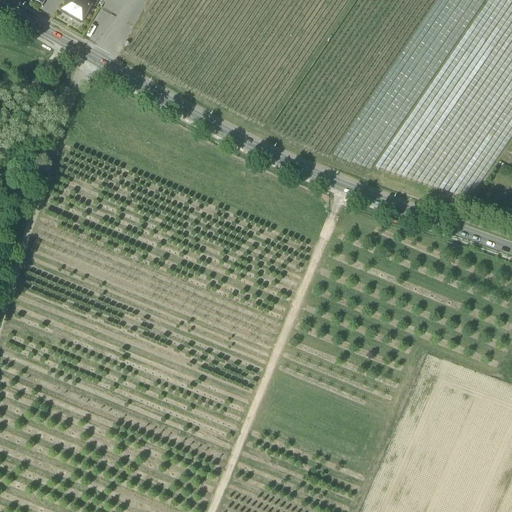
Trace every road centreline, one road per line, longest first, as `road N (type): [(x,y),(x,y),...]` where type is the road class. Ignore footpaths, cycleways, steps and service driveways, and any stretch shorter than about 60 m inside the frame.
road 1 (secondary): [(511,250),(225,134),(0,5)]
road 2 (track): [(207,511),(344,188)]
road 3 (track): [(0,338),(85,54)]
